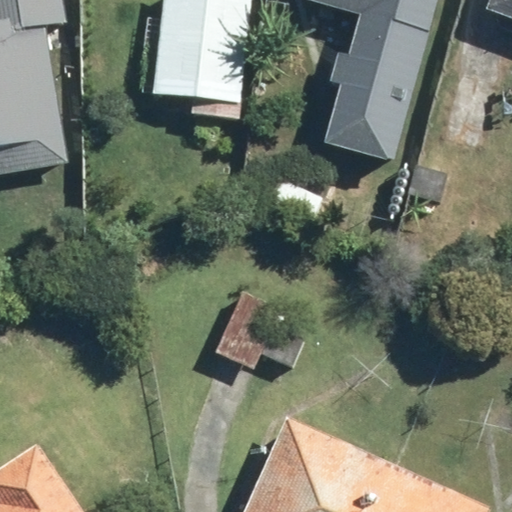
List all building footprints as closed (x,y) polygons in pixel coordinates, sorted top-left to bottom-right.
[(0,0),(0,186),(64,175),(43,36),(60,34),(55,0),(0,0)] [(245,132),(256,6),(191,0),(155,0),(145,111),(200,116),(199,128),(245,132)] [(351,28),(314,159),(386,179),(435,0),(289,0),(288,5),(300,8),(299,14),(351,28)] [(511,0),(486,0),(478,24),(511,35),(511,0)] [(287,320),(237,298),(210,361),(250,378),(255,365),(294,381),(309,344),(281,332),(287,320)] [(478,511),(278,430),(244,511),(478,511)] [(0,511),(67,511),(31,455),(0,474),(0,511)]
